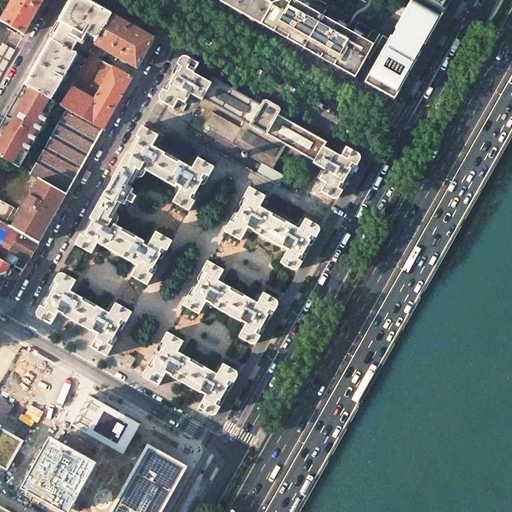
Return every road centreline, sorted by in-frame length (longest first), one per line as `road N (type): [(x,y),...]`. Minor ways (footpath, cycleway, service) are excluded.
road 1 (trunk): [(511,35),(243,511)]
road 2 (trunk): [(280,511),(511,101)]
road 3 (residential): [(185,17),(7,325)]
road 4 (tertiary): [(410,145),(236,455)]
road 5 (tertiary): [(236,455),(7,325)]
road 6 (residential): [(185,17),(410,145)]
road 7 (tertiary): [(493,0),(410,145)]
